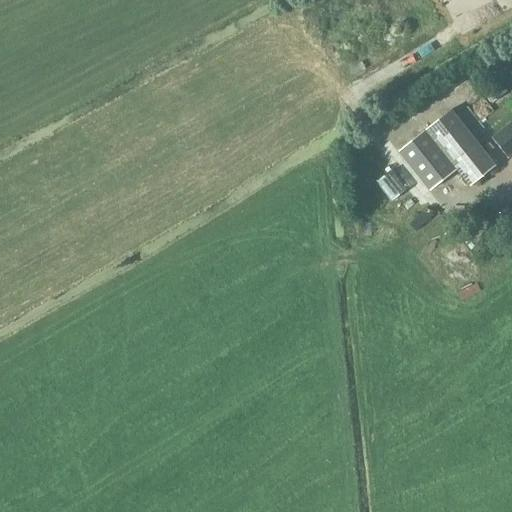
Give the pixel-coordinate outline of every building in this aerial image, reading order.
[(498,81),(483,92),(492,103),(506,92),(498,81)] [(456,171),(468,187),(494,167),(449,111),(424,130),(424,131),(456,171)] [(511,120),(490,138),(506,159),(511,153),(511,120)] [(398,152),(429,192),(456,171),(424,131),(398,152)] [(467,229),(476,242),(491,230),(482,218),(467,229)]
